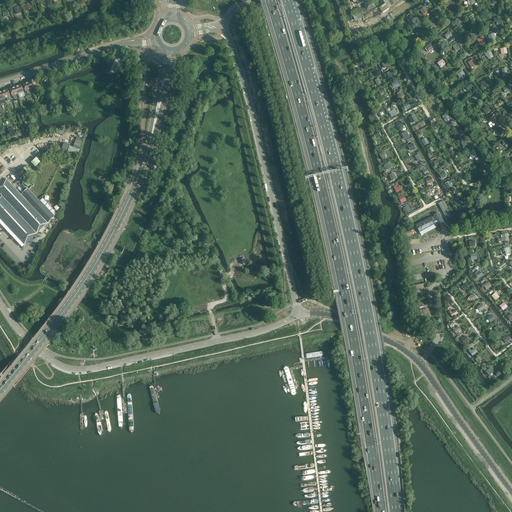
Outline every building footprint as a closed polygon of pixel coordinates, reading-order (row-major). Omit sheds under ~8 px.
[(374,8),(372,2),(365,4),(367,10),(374,8)] [(388,9),(384,4),(379,8),(382,13),(388,9)] [(420,10),(424,16),(429,13),(425,7),(420,10)] [(416,20),(411,13),(405,17),(411,24),(416,20)] [(474,14),(469,17),(472,22),(477,20),(474,14)] [(436,24),(432,18),(426,22),(430,29),(436,24)] [(466,29),(460,20),(455,23),(460,32),(466,29)] [(503,27),(502,20),(495,21),(496,28),(503,27)] [(419,28),(415,32),(419,36),(423,32),(419,28)] [(454,37),(450,31),(446,33),(447,35),(445,37),(448,41),(454,37)] [(490,41),(496,39),(494,33),(488,35),(490,41)] [(485,43),(481,36),(475,39),(479,46),(485,43)] [(434,49),(431,44),(423,49),(426,54),(434,49)] [(462,53),(455,44),(449,48),(456,57),(462,53)] [(476,66),(473,58),(468,60),(472,68),(476,66)] [(443,59),(437,62),(441,68),(446,64),(443,59)] [(391,69),(387,61),(381,64),(384,72),(391,69)] [(466,78),(461,71),(454,76),(460,83),(466,78)] [(382,86),(378,79),(372,82),(376,89),(382,86)] [(37,88),(34,80),(29,82),(31,90),(33,89),(34,92),(37,91),(36,88),(37,88)] [(486,80),(480,83),(484,89),(490,85),(486,80)] [(31,90),(29,82),(23,84),(26,92),(27,91),(28,95),(30,94),(29,90),(31,90)] [(401,86),(398,82),(392,85),(394,90),(401,86)] [(469,91),(473,86),(469,82),(465,87),(469,91)] [(24,92),(21,85),(15,87),(18,94),(20,94),(21,97),(24,96),(22,93),(24,92)] [(18,94),(15,87),(10,89),(12,96),(13,96),(15,99),(17,98),(16,95),(18,94)] [(10,97),(8,90),(2,92),(5,99),(7,98),(8,101),(10,101),(9,97),(10,97)] [(401,90),(394,94),(398,100),(404,96),(401,90)] [(481,100),(475,91),(469,95),(475,104),(481,100)] [(437,104),(431,95),(425,100),(432,108),(437,104)] [(482,109),(486,114),(491,111),(487,106),(482,109)] [(397,114),(394,108),(387,112),(390,118),(397,114)] [(417,121),(414,114),(409,117),(412,124),(417,121)] [(499,121),(493,114),(488,119),(493,126),(499,121)] [(452,123),(446,115),(441,119),(447,127),(452,123)] [(397,129),(404,126),(401,120),(395,124),(397,129)] [(451,129),(454,135),(459,132),(456,126),(451,129)] [(14,128),(9,130),(12,138),(17,136),(14,128)] [(410,138),(407,131),(402,134),(404,140),(410,138)] [(74,146),(64,143),(62,149),(78,155),(84,139),(77,136),(74,146)] [(429,144),(424,136),(419,139),(423,147),(429,144)] [(468,145),(462,137),(458,141),(464,148),(468,145)] [(408,146),(411,152),(417,149),(413,143),(408,146)] [(422,162),(418,153),(411,155),(416,165),(422,162)] [(31,162),(36,167),(41,163),(36,157),(31,162)] [(440,167),(436,158),(430,161),(434,170),(440,167)] [(483,161),(476,166),(480,173),(488,169),(483,161)] [(391,169),(387,162),(381,165),(385,172),(391,169)] [(425,175),(430,172),(424,164),(420,167),(425,175)] [(23,169),(28,173),(32,169),(28,165),(23,169)] [(444,170),(439,172),(442,179),(447,176),(444,170)] [(393,173),(388,175),(391,181),(396,179),(393,173)] [(434,183),(429,175),(423,179),(428,186),(434,183)] [(22,195),(7,179),(0,185),(0,194),(2,196),(0,197),(0,219),(7,226),(0,232),(0,233),(6,240),(13,233),(24,245),(55,217),(40,201),(29,189),(22,195)] [(454,186),(449,180),(443,185),(447,191),(454,186)] [(401,189),(396,183),(391,186),(396,193),(401,189)] [(403,195),(398,197),(402,203),(406,201),(403,195)] [(451,217),(443,202),(438,204),(447,220),(451,217)] [(408,205),(403,208),(406,214),(412,211),(408,205)] [(435,224),(434,223),(437,221),(442,229),(446,227),(439,213),(434,216),(435,216),(431,218),(431,217),(416,225),(419,233),(435,224)] [(404,234),(405,242),(413,240),(412,233),(404,234)] [(509,246),(502,248),(504,258),(511,256),(509,246)] [(477,259),(476,251),(468,252),(469,261),(477,259)] [(478,266),(473,269),(477,279),(483,276),(478,266)] [(486,290),(492,286),(488,281),(483,284),(486,290)] [(465,291),(470,288),(466,283),(461,286),(465,291)] [(500,298),(494,291),(489,295),(495,302),(500,298)] [(477,298),(470,293),(466,298),(472,304),(477,298)] [(504,302),(500,306),(503,310),(508,307),(504,302)] [(493,320),(488,313),(483,317),(489,324),(493,320)] [(457,334),(462,330),(457,324),(452,329),(457,334)] [(494,328),(498,333),(503,329),(499,324),(494,328)] [(501,338),(507,347),(511,342),(511,340),(506,334),(501,338)] [(472,342),(467,336),(463,339),(468,345),(472,342)] [(473,356),(478,352),(475,347),(469,351),(473,356)] [(486,373),(489,377),(495,372),(492,368),(489,371),(488,371),(486,372),(486,373)] [(150,387),(155,411),(155,412),(156,413),(157,413),(158,414),(159,414),(160,413),(160,412),(160,410),(160,409),(154,386),(153,386),(153,385),(152,385),(151,385),(150,386),(150,387)] [(104,435),(99,415),(99,414),(98,414),(98,413),(97,413),(96,413),(96,414),(95,414),(95,415),(95,416),(99,436),(100,437),(101,437),(102,437),(103,437),(103,436),(104,435)]
